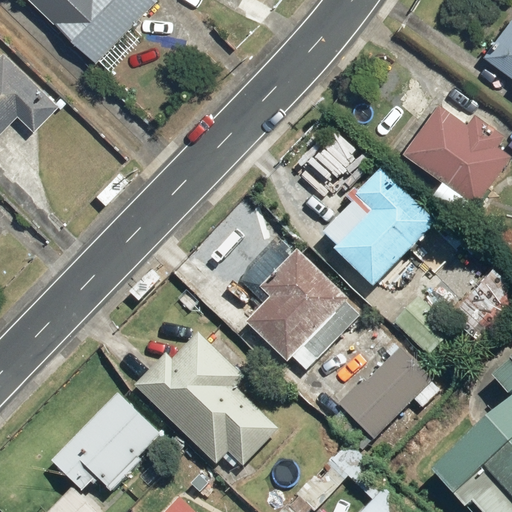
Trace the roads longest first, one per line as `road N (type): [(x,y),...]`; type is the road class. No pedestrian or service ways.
road 1 (residential): [(350,0),(0,374)]
road 2 (unknown): [(193,172),(1,0)]
